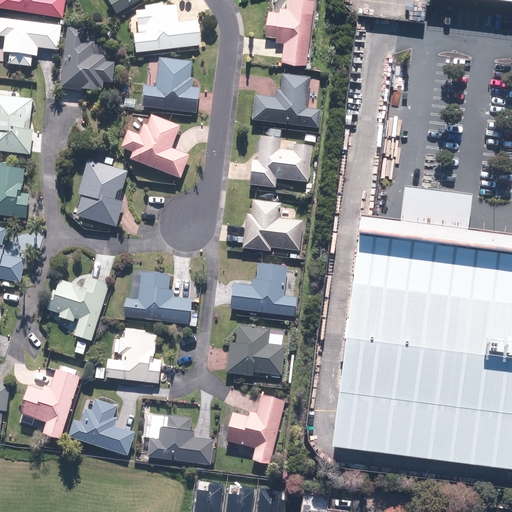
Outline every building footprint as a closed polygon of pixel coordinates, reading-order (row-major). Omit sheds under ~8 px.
[(0,0),(0,10),(63,15),(64,0),(0,0)] [(105,0),(115,15),(138,0),(105,0)] [(280,63),(306,66),(314,1),(308,0),(289,0),(288,9),(278,8),(278,13),(266,11),(263,37),(275,38),(274,44),(282,45),(280,63)] [(134,34),(136,54),(201,47),(198,20),(178,22),(177,7),(134,11),(137,34),(134,34)] [(60,26),(0,20),(0,40),(4,41),(3,53),(9,54),(7,66),(31,68),(32,57),(35,58),(36,47),(58,49),(60,26)] [(87,29),(65,27),(60,90),(95,93),(95,88),(102,88),(102,83),(113,83),(114,64),(104,64),(105,53),(85,52),(87,29)] [(191,62),(158,59),(156,86),(143,85),(141,109),(197,114),(199,89),(193,89),(194,81),(189,80),(191,62)] [(253,97),(250,122),(319,130),(321,111),(307,110),(310,79),(281,75),(279,91),(274,90),(273,99),(253,97)] [(34,99),(0,96),(0,154),(31,157),(33,132),(24,131),(25,124),(32,125),(34,99)] [(130,152),(127,159),(181,180),(190,157),(175,151),(184,129),(153,117),(150,125),(142,122),(137,135),(125,131),(118,147),(130,152)] [(251,161),(248,186),(275,190),(276,181),(308,185),(313,147),(294,145),(293,152),(279,150),(280,140),(259,137),(256,162),(251,161)] [(129,172),(86,160),(76,196),(80,197),(74,217),(114,229),(121,205),(109,201),(112,191),(122,194),(129,172)] [(21,171),(11,163),(0,163),(0,216),(27,219),(27,194),(21,194),(21,171)] [(358,216),(354,235),(407,241),(450,247),(511,254),(511,235),(465,229),(469,196),(402,188),(397,221),(384,220),(358,216)] [(245,215),(241,250),(270,253),(270,250),(299,253),(302,222),(279,219),(281,204),(251,200),(249,215),(245,215)] [(9,229),(0,226),(0,282),(17,287),(24,258),(3,252),(9,229)] [(511,470),(511,254),(450,247),(407,241),(354,235),(327,448),(348,450),(511,470)] [(93,343),(112,257),(93,253),(85,288),(54,281),(47,311),(57,313),(55,320),(72,324),(73,319),(77,320),(73,338),(76,339),(73,353),(85,355),(88,342),(93,343)] [(231,285),(228,311),(294,318),(296,298),(284,296),(287,268),(257,265),(255,281),(250,280),(249,287),(231,285)] [(135,299),(124,298),(122,318),(188,323),(190,300),(175,299),(175,291),(168,291),(169,278),(136,275),(135,299)] [(229,344),(225,375),(253,378),(253,374),(281,377),(285,347),(269,345),(270,330),(236,326),(234,344),(229,344)] [(153,332),(116,332),(116,361),(106,361),(106,369),(95,368),(94,381),(157,382),(158,362),(153,362),(153,332)] [(59,439),(79,378),(57,371),(51,389),(43,386),(40,393),(27,389),(18,415),(46,424),(43,433),(59,439)] [(0,439),(2,412),(7,413),(8,384),(0,383),(0,439)] [(270,466),(285,402),(260,396),(256,414),(249,412),(248,418),(231,413),(224,443),(252,450),(250,461),(270,466)] [(112,427),(118,407),(88,398),(80,424),(71,422),(66,438),(127,457),(133,434),(112,427)] [(160,416),(159,427),(157,440),(149,439),(147,458),(211,466),(214,442),(192,439),(193,430),(190,429),(191,419),(160,416)] [(218,511),(222,484),(200,481),(195,511),(218,511)] [(229,486),(225,511),(252,511),(255,490),(229,486)] [(256,511),(284,511),(287,496),(260,492),(256,511)]
